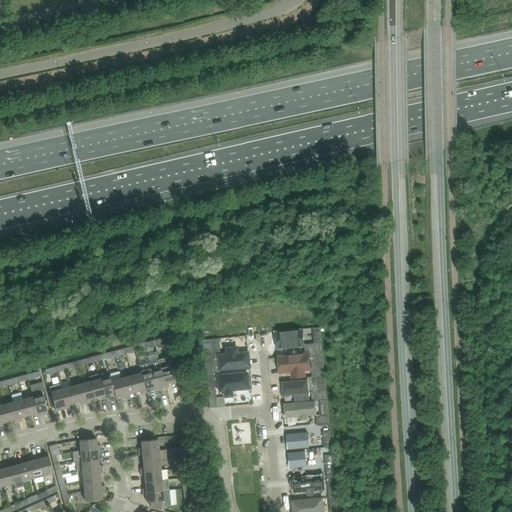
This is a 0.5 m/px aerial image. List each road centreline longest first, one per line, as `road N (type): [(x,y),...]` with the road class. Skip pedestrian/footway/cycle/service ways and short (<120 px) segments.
road 1 (motorway): [(0,206),(511,90)]
road 2 (motorway): [(511,60),(0,172)]
road 3 (secondary): [(456,511),(434,0)]
road 4 (secondary): [(396,0),(417,511)]
road 5 (unclassified): [(0,70),(293,0)]
road 6 (residential): [(264,355),(275,511)]
road 7 (residential): [(0,446),(120,421)]
